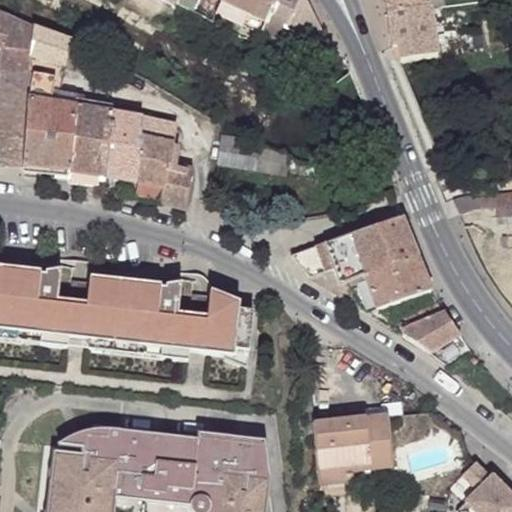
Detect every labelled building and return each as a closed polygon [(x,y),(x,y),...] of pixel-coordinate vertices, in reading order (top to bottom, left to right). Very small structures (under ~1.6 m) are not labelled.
[(164,0),(178,6),(177,8),(194,16),(201,0),(164,0)] [(218,0),(219,0),(213,14),(296,51),(303,35),(322,35),(304,0),(218,0)] [(427,0),(382,0),(385,14),(429,9),(427,0)] [(438,0),(427,0),(429,9),(440,7),(438,0)] [(429,9),(385,14),(389,48),(395,48),(396,63),(436,58),(429,9)] [(10,18),(0,13),(0,49),(2,50),(10,18)] [(30,28),(10,18),(2,50),(0,64),(0,70),(27,75),(29,58),(30,28)] [(67,42),(30,28),(29,58),(52,64),(62,67),(67,42)] [(52,64),(29,58),(27,75),(25,99),(44,102),(52,64)] [(62,67),(52,64),(44,102),(68,107),(69,99),(55,96),(62,67)] [(27,75),(0,70),(0,138),(21,141),(25,99),(27,75)] [(44,102),(25,99),(21,141),(19,168),(37,170),(55,173),(67,173),(68,107),(44,102)] [(72,101),(70,107),(110,114),(110,107),(72,101)] [(70,107),(68,107),(67,173),(85,175),(96,177),(103,178),(110,114),(70,107)] [(174,127),(110,114),(103,178),(102,188),(133,196),(138,140),(170,148),(174,127)] [(237,139),(220,136),(216,165),(254,171),(257,146),(236,143),(237,139)] [(170,148),(138,140),(133,196),(183,211),(190,171),(167,167),(170,148)] [(55,173),(37,170),(36,177),(54,179),(55,173)] [(85,175),(67,173),(66,180),(85,183),(85,175)] [(96,177),(85,175),(85,183),(95,184),(96,177)] [(456,199),(453,200),(459,215),(465,214),(474,211),(480,210),(495,210),(496,219),(511,217),(511,192),(471,196),(461,197),(456,199)] [(398,218),(288,256),(308,278),(333,269),(340,285),(414,257),(398,218)] [(340,285),(328,291),(346,301),(365,290),(373,310),(428,291),(414,257),(340,285)] [(0,330),(40,335),(39,345),(66,348),(68,338),(87,341),(161,349),(160,359),(187,362),(188,352),(231,356),(231,352),(247,352),(251,313),(238,311),(239,304),(209,293),(208,304),(206,318),(191,317),(177,315),(180,289),(178,290),(178,287),(180,285),(164,288),(164,291),(159,290),(159,287),(88,279),(87,290),(86,305),(71,303),(57,302),(59,275),(57,276),(60,271),(44,274),(44,276),(39,276),(39,273),(0,268),(0,330)] [(333,269),(308,278),(328,291),(340,285),(333,269)] [(72,289),(71,303),(86,305),(87,290),(72,289)] [(365,290),(346,301),(365,313),(373,310),(365,290)] [(193,303),(191,317),(206,318),(208,304),(193,303)] [(433,303),(401,318),(404,327),(438,314),(433,303)] [(400,329),(400,335),(429,353),(449,340),(438,314),(404,327),(400,329)] [(40,335),(0,330),(0,341),(39,345),(40,335)] [(161,349),(87,341),(86,351),(160,359),(161,349)] [(386,417),(314,425),(320,485),(350,482),(349,472),(392,468),(386,417)] [(58,446),(55,448),(80,451),(80,457),(52,454),(46,511),(264,511),(268,480),(263,443),(197,435),(197,442),(131,434),(108,432),(96,432),(84,434),(71,438),(63,443),(58,446)] [(471,511),(511,511),(511,500),(494,482),(490,484),(476,469),(452,492),(467,507),(471,511)]
